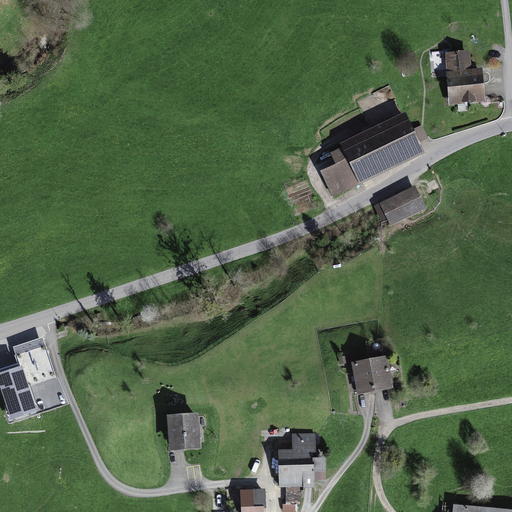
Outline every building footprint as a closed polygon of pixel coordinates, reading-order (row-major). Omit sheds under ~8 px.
[(448,76),(451,109),(487,105),(484,72),(472,73),(470,54),(449,56),(451,76),(448,76)] [(335,202),(425,159),(420,149),(430,144),(423,129),(413,133),(406,118),(341,149),(343,152),(331,158),(337,170),(323,176),(335,202)] [(391,229),(428,211),(417,190),(380,208),(391,229)] [(44,340),(14,350),(19,365),(27,390),(57,381),(44,340)] [(389,361),(353,367),(358,397),(394,391),(389,361)] [(27,390),(19,365),(0,370),(0,393),(9,423),(34,416),(27,390)] [(198,412),(167,414),(170,451),(185,450),(201,449),(198,412)] [(300,488),(315,488),(315,480),(326,480),(326,457),(321,457),(322,449),(316,449),(316,433),(292,434),(292,449),(279,449),(279,487),(286,487),(286,504),(283,504),(283,511),(297,511),(297,505),(300,505),(300,494),(303,494),(303,490),(300,490),(300,488)] [(266,489),(240,490),(241,511),(264,511),(264,507),(266,507),(266,489)]
